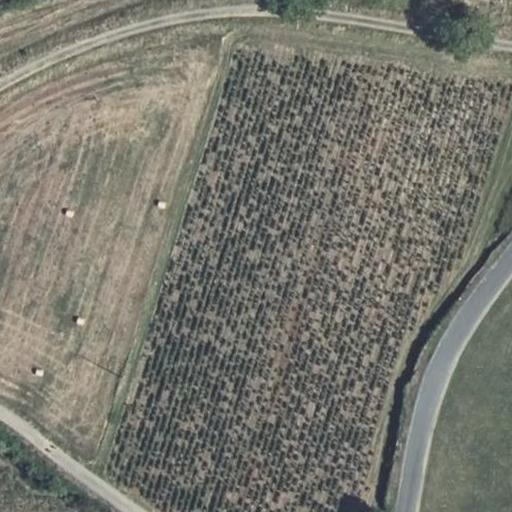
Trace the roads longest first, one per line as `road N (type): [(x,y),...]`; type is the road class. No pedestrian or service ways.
road 1 (track): [(0,81),(105,32),(218,9),(320,12),(511,42)]
road 2 (tertiary): [(511,257),(463,321),(432,386),(406,511)]
road 3 (track): [(135,511),(0,409)]
